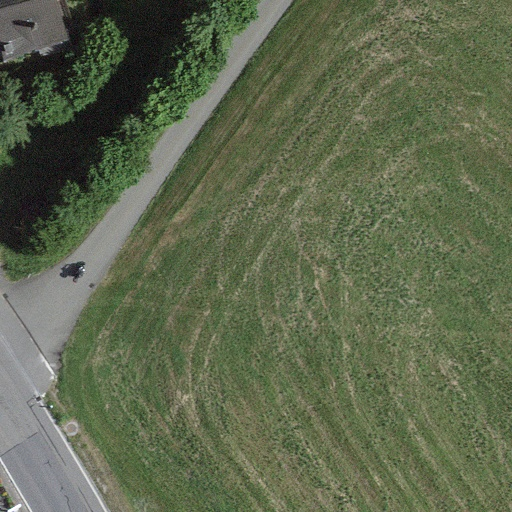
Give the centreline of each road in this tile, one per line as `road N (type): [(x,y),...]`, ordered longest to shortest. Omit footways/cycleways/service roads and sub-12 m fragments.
road 1 (unclassified): [(288,0),(32,335),(0,357)]
road 2 (tertiary): [(0,402),(63,511)]
